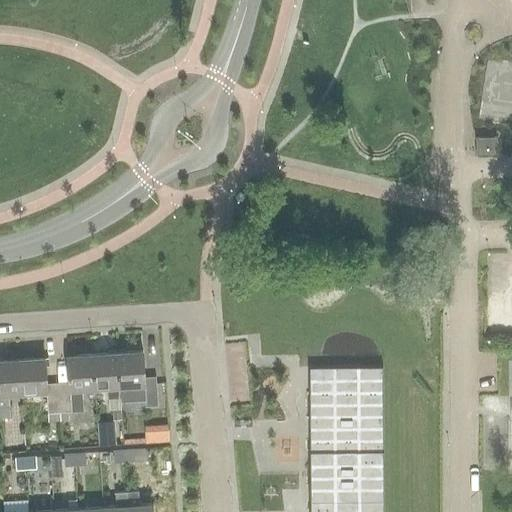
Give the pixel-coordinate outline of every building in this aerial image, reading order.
[(497,136),(476,137),(477,155),(497,155),(497,136)] [(120,386),(121,401),(146,399),(146,406),(158,405),(156,376),(145,377),(143,350),(118,352),(120,386)] [(120,386),(118,352),(93,354),(95,388),(108,387),(109,409),(121,409),(121,401),(120,386)] [(95,388),(93,354),(68,355),(70,382),(59,383),(61,412),(69,412),(84,410),(83,389),(95,388)] [(61,412),(59,383),(48,383),(46,357),(20,359),(23,393),(47,391),(49,413),(61,412)] [(23,393),(20,359),(0,359),(0,416),(11,416),(9,394),(23,393)] [(310,359),(310,511),(384,511),(383,359),(310,359)] [(61,421),(61,419),(61,412),(49,413),(49,422),(61,421)] [(115,419),(99,419),(100,443),(116,443),(115,419)] [(169,440),(168,422),(144,424),(145,441),(169,440)] [(135,449),(124,450),(125,462),(135,461),(140,461),(139,449),(135,449)] [(125,462),(124,450),(114,451),(115,463),(125,462)] [(76,465),(75,453),(65,454),(66,466),(76,465)] [(86,465),(85,453),(75,453),(76,465),(86,465)] [(52,455),(53,475),(63,474),(62,454),(61,454),(52,455)] [(37,468),(36,456),(26,457),(27,469),(37,468)] [(27,469),(26,457),(16,458),(17,470),(27,469)] [(138,491),(128,491),(128,505),(128,511),(154,511),(154,504),(139,505),(138,491)] [(79,511),(79,508),(78,509),(77,492),(67,492),(68,509),(54,510),(54,511),(79,511)] [(28,500),(4,501),(4,511),(29,511),(28,500)]
